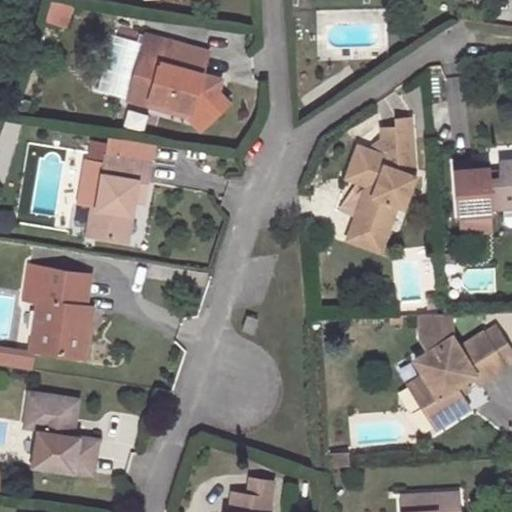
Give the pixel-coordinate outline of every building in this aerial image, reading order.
[(56,0),(53,0),(49,21),(71,26),(76,4),(56,0)] [(164,38),(167,29),(147,24),(145,33),(164,38)] [(199,74),(201,61),(207,38),(167,29),(164,38),(145,33),(137,62),(146,64),(154,78),(149,95),(171,100),(172,93),(194,99),(207,114),(230,90),(218,78),(199,74)] [(222,66),(201,61),(199,74),(218,78),(222,66)] [(137,62),(130,90),(149,95),(154,78),(146,64),(137,62)] [(172,93),(171,100),(191,105),(202,119),(207,114),(194,99),(172,93)] [(125,124),(146,130),(151,113),(130,107),(125,124)] [(365,186),(354,215),(363,219),(353,240),(377,250),(395,206),(402,209),(416,173),(413,119),(397,119),(397,126),(382,127),(382,140),(375,141),(367,149),(358,146),(345,178),(365,186)] [(130,172),(141,174),(147,137),(100,130),(89,198),(85,198),(80,225),(115,231),(119,204),(126,205),(128,191),(130,172)] [(483,167),(456,169),(457,215),(486,213),(485,207),(504,206),(511,205),(511,159),(501,161),(502,177),(484,178),(483,167)] [(138,193),(141,174),(130,172),(128,191),(138,193)] [(122,232),(126,205),(119,204),(115,231),(122,232)] [(0,210),(0,229),(16,229),(16,210),(0,210)] [(345,237),(353,240),(363,219),(354,215),(345,237)] [(92,268),(28,262),(22,301),(35,303),(31,350),(36,351),(84,358),(94,308),(89,307),(92,268)] [(248,302),(243,316),(254,320),(258,305),(248,302)] [(420,344),(429,359),(442,381),(429,390),(443,411),(475,391),(468,378),(461,369),(470,364),(480,357),(487,367),(511,350),(511,327),(504,315),(494,321),(490,316),(465,332),(457,320),(420,344)] [(36,351),(31,350),(0,346),(0,366),(33,371),(36,351)] [(442,381),(429,359),(415,368),(429,390),(442,381)] [(461,369),(468,378),(475,373),(470,364),(461,369)] [(29,385),(25,420),(36,423),(32,458),(92,466),(96,431),(71,427),(65,427),(67,411),(73,411),(75,391),(29,385)] [(65,427),(71,427),(73,411),(67,411),(65,427)] [(334,468),(352,464),(349,450),(331,453),(334,468)] [(220,511),(260,511),(264,497),(261,496),(271,459),(250,452),(245,469),(231,466),(226,484),(221,485),(215,506),(222,509),(220,511)] [(440,511),(440,499),(465,498),(465,480),(406,482),(406,511),(440,511)] [(440,511),(465,511),(465,498),(440,499),(440,511)]
